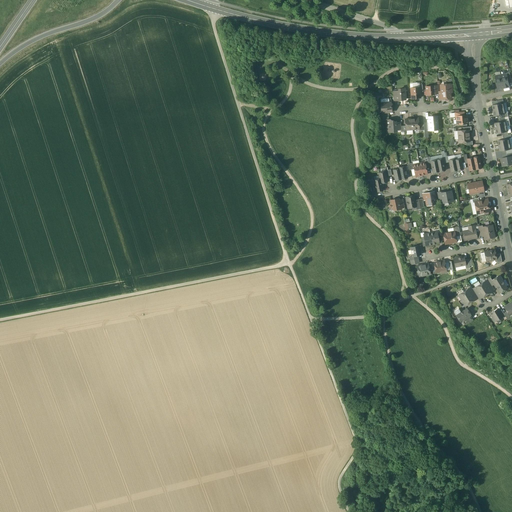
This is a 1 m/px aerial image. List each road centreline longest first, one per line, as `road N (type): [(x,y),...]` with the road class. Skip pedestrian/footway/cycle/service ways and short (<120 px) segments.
road 1 (track): [(0,320),(288,263)]
road 2 (secondary): [(420,37),(287,27),(186,0)]
road 3 (track): [(383,311),(415,422),(481,511)]
road 4 (track): [(511,261),(368,316),(311,320)]
road 5 (track): [(311,320),(361,446),(340,490),(348,511)]
road 6 (track): [(238,105),(288,263)]
road 7 (track): [(403,282),(442,323),(460,363),(511,397)]
road 8 (primary): [(0,64),(118,0)]
